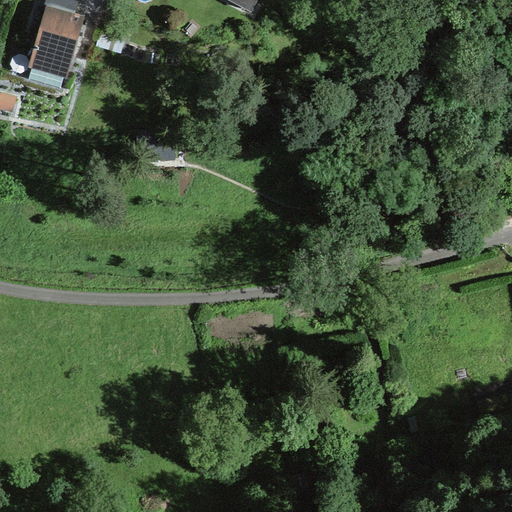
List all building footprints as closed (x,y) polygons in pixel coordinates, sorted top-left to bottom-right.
[(77,16),(71,14),(75,0),(48,0),(34,50),(36,50),(31,65),(33,65),(29,77),(61,86),(64,74),(66,75),(70,60),(72,61),(84,18),(77,16)] [(0,102),(0,105),(11,108),(15,96),(3,93),(0,102)] [(502,407),(500,397),(483,400),(480,401),(482,411),(502,407)] [(322,464),(321,464),(325,476),(342,470),(337,458),(322,464)] [(295,490),(305,487),(301,474),(291,477),(295,490)]
